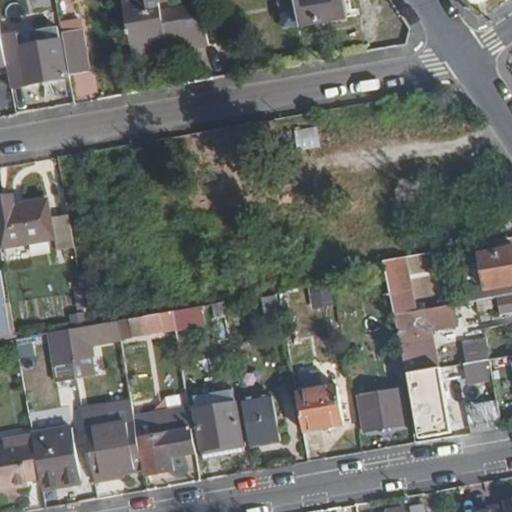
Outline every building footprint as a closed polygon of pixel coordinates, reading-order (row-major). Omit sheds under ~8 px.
[(348,22),(343,0),(298,0),(304,29),(348,22)] [(208,48),(202,11),(163,17),(160,3),(125,9),(132,51),(168,45),(167,40),(182,37),(185,52),(208,48)] [(10,91),(64,81),(55,31),(2,40),(7,69),(10,91)] [(88,71),(81,31),(62,35),(69,74),(88,71)] [(391,189),(382,138),(344,144),(353,196),(391,189)] [(294,217),(288,186),(272,189),(277,220),(294,217)] [(0,248),(51,240),(44,201),(11,207),(10,197),(0,198),(0,248)] [(444,253),(437,209),(394,217),(401,261),(444,253)] [(511,251),(480,256),(486,291),(511,286),(511,251)] [(0,339),(14,338),(1,270),(0,270),(0,339)] [(511,314),(511,297),(494,301),(497,317),(511,314)] [(437,372),(430,334),(459,329),(455,308),(399,318),(409,376),(437,372)] [(121,344),(118,323),(69,332),(75,364),(94,360),(93,349),(121,344)] [(75,364),(69,332),(49,335),(56,382),(77,378),(75,364)] [(493,378),(490,362),(468,366),(471,382),(493,378)] [(450,424),(449,417),(456,415),(453,401),(445,402),(440,371),(437,372),(409,376),(421,441),(452,436),(453,440),(462,438),(459,423),(450,424)] [(346,428),(339,388),(296,395),(303,435),(346,428)] [(407,427),(401,392),(374,397),(377,412),(362,415),(364,435),(407,427)] [(282,443),(274,399),(244,403),(252,448),(282,443)] [(499,432),(494,405),(470,409),(474,436),(499,432)] [(242,445),(235,406),(195,413),(203,452),(242,445)] [(143,470),(135,425),(87,433),(95,485),(121,480),(120,475),(143,470)] [(81,478),(72,429),(33,436),(40,477),(43,491),(55,488),(54,482),(81,478)] [(195,454),(191,431),(140,440),(146,477),(174,472),(172,458),(195,454)] [(33,436),(33,432),(4,437),(5,444),(0,445),(0,489),(27,485),(28,479),(40,477),(33,436)] [(424,511),(422,503),(407,505),(408,511),(424,511)]
